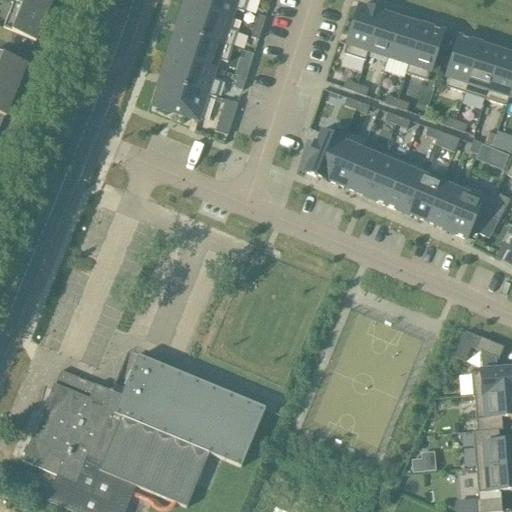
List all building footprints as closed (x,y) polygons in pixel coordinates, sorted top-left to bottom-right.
[(16,0),(15,5),(45,18),(52,0),(16,0)] [(192,0),(190,7),(231,20),(234,10),(244,13),(247,0),(192,0)] [(45,18),(15,5),(5,29),(0,27),(0,41),(10,46),(15,34),(36,42),(45,18)] [(190,7),(182,32),(232,48),(237,33),(228,30),(231,20),(190,7)] [(381,15),(381,14),(367,10),(367,11),(358,8),(343,55),(366,62),(368,53),(380,15),(381,15)] [(388,59),(400,22),(381,15),(380,15),(368,53),(388,59)] [(266,18),(258,16),(254,27),(262,30),(266,18)] [(409,66),(421,28),(420,28),(400,22),(388,59),(391,61),(408,66),(409,66)] [(258,41),(262,30),(254,27),(251,39),(258,41)] [(420,27),(420,28),(421,28),(409,66),(408,66),(405,75),(427,82),(443,34),(420,27)] [(174,57),(215,70),(218,61),(227,64),(232,48),(182,32),(174,57)] [(479,47),(480,48),(481,46),(458,39),(443,87),(464,94),(479,47)] [(0,85),(16,92),(27,65),(6,57),(10,46),(0,41),(0,85)] [(485,101),(500,54),(480,48),(479,47),(464,94),(485,101)] [(253,55),(246,52),(243,60),(251,62),(253,55)] [(509,99),(508,98),(511,87),(511,57),(500,54),(485,101),(506,108),(509,99)] [(166,81),(166,82),(207,95),(207,96),(216,99),(221,83),(212,80),(215,70),(174,57),(166,81)] [(242,66),(238,78),(246,80),(249,68),(242,66)] [(238,78),(234,89),(242,92),(246,80),(238,78)] [(166,82),(166,81),(163,80),(155,107),(199,121),(207,96),(207,95),(166,82)] [(354,94),(357,86),(345,82),(343,90),(354,94)] [(16,92),(0,85),(0,114),(6,116),(16,92)] [(354,94),(365,98),(368,90),(357,86),(354,94)] [(394,109),(397,101),(386,97),(383,104),(394,109)] [(355,111),(358,104),(346,99),(344,107),(355,111)] [(237,106),(222,101),(219,108),(222,118),(232,121),(237,106)] [(409,105),(397,101),(394,109),(406,113),(409,105)] [(366,115),(369,108),(358,104),(355,111),(366,115)] [(398,118),(387,114),(384,122),(396,126),(398,118)] [(407,130),(410,123),(398,118),(396,126),(407,130)] [(455,122),(444,118),(441,126),(452,130),(455,122)] [(455,122),(452,130),(464,134),(467,126),(455,122)] [(436,141),(439,133),(428,129),(425,137),(436,141)] [(327,181),(326,181),(341,144),(342,144),(345,139),(323,130),(316,145),(314,144),(307,161),(309,162),(305,173),(327,182),(327,181)] [(448,145),(450,137),(439,133),(436,141),(448,145)] [(492,148),(496,137),(488,134),(484,145),(492,148)] [(473,141),(469,153),(477,156),(478,152),(481,144),(473,141)] [(342,144),(341,144),(326,181),(327,181),(346,189),(361,152),(358,151),(342,144)] [(478,152),(490,156),(493,149),(492,148),(484,145),(481,144),(478,152)] [(381,161),(366,197),(365,197),(365,198),(385,207),(405,160),(384,151),(380,160),(381,161)] [(361,152),(346,189),(365,197),(366,197),(381,161),(380,160),(361,152)] [(406,215),(407,214),(406,214),(421,177),(422,178),(426,169),(405,160),(385,207),(406,215)] [(421,177),(406,214),(407,214),(426,222),(441,186),(422,178),(421,177)] [(460,193),(461,194),(446,231),(445,230),(444,231),(466,240),(486,194),(464,185),(460,193)] [(441,186),(426,222),(445,230),(446,231),(461,194),(460,193),(441,186)] [(487,214),(499,221),(509,201),(497,195),(487,214)] [(506,251),(500,262),(511,268),(511,253),(510,253),(506,251)] [(61,287),(42,345),(60,350),(79,293),(61,287)] [(498,360),(503,349),(480,339),(475,350),(498,360)] [(24,458),(22,462),(57,476),(46,502),(71,511),(124,511),(135,487),(187,508),(209,454),(241,468),(265,409),(138,357),(122,396),(61,371),(55,385),(54,385),(28,447),(24,458)] [(474,397),(511,393),(511,369),(471,373),(473,398),(474,398),(474,397)] [(511,393),(474,397),(474,398),(476,421),(501,419),(511,417),(511,393)] [(477,433),(498,431),(502,431),(501,419),(476,421),(477,433)] [(499,444),(498,431),(477,433),(473,433),(474,446),(499,444)] [(476,470),(511,467),(511,443),(499,444),(474,446),(474,447),(476,470)] [(422,473),(421,460),(411,461),(412,474),(422,473)] [(511,467),(476,470),(478,502),(501,500),(500,492),(511,490),(511,467)] [(501,511),(501,500),(478,502),(475,502),(475,511),(501,511)]
